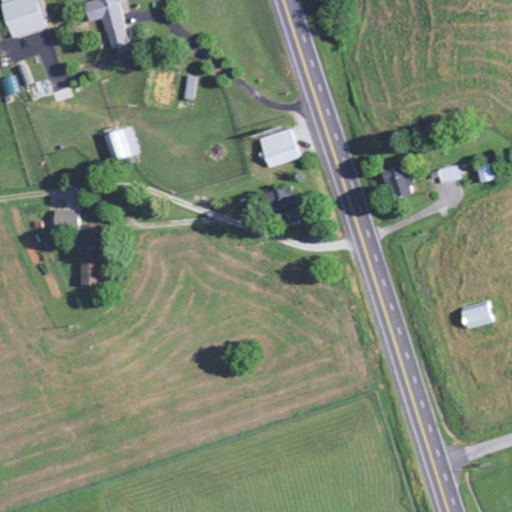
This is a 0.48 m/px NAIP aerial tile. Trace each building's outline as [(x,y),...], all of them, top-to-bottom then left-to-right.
[(132,44),(122,0),(96,0),(90,2),(94,21),(105,18),(111,48),(132,44)] [(27,85),(36,83),(31,64),(22,66),(27,85)] [(199,77),(188,74),(184,98),(195,100),(199,77)] [(142,152),(132,125),(105,135),(114,162),(142,152)] [(270,168),(302,157),(292,128),(260,139),(270,168)] [(478,166),(481,183),(495,180),(491,163),(478,166)] [(416,192),(407,164),(384,171),(392,199),(416,192)] [(463,178),(460,165),(440,169),(443,183),(463,178)] [(81,209),(56,210),(56,228),(81,228),(81,209)] [(83,286),(100,285),(99,224),(81,225),(83,286)] [(467,330),(497,322),(491,301),(462,309),(467,330)]
